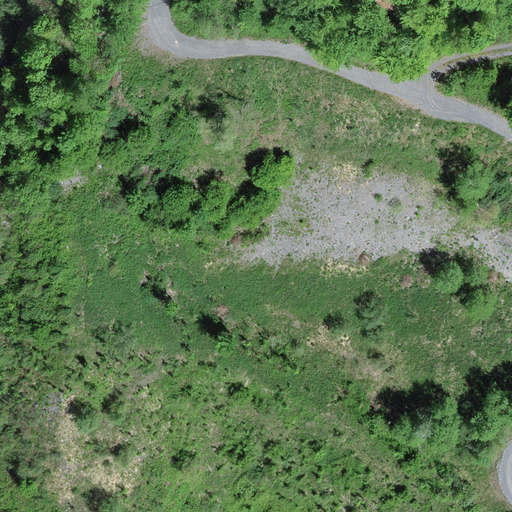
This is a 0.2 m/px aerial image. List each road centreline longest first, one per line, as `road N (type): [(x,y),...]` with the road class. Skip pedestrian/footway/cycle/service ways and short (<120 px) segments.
road 1 (track): [(511,143),(477,119),(285,59),(185,53),(150,37),(153,0)]
road 2 (tertiary): [(0,344),(88,374),(125,401),(172,443),(219,511)]
